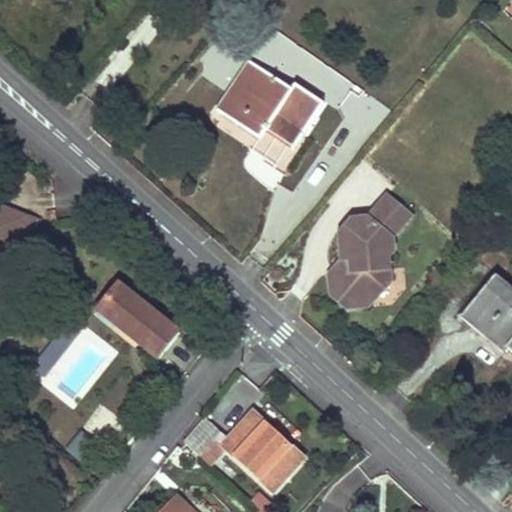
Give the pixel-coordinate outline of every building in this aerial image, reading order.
[(265,131),(279,141),(294,150),(325,105),(296,85),(292,91),(250,63),(217,112),(259,141),(265,131)] [(347,273),(327,274),(330,296),(345,309),(367,308),(367,290),(382,290),(388,282),(387,262),(394,255),(393,240),(409,221),(387,201),(370,220),(350,221),(337,236),(339,261),(346,260),(347,273)] [(0,254),(8,258),(15,239),(23,219),(0,210),(0,254)] [(21,263),(36,224),(23,219),(15,239),(8,258),(21,263)] [(339,261),(327,274),(347,273),(346,260),(339,261)] [(461,319),(471,328),(482,336),(488,329),(508,347),(506,349),(511,353),(511,289),(501,280),(491,292),(486,288),(461,319)] [(128,332),(143,343),(150,349),(157,341),(169,350),(182,333),(120,284),(103,304),(131,326),(128,332)] [(367,308),(382,290),(367,290),(367,308)] [(71,343),(60,335),(34,366),(45,375),(71,343)] [(138,350),(156,365),(169,350),(157,341),(150,349),(143,343),(138,350)] [(273,490),(288,475),(303,459),(254,413),(224,443),(273,490)] [(199,456),(209,445),(219,435),(204,421),(185,443),(187,445),(199,456)] [(98,441),(83,431),(71,450),(86,460),(98,441)] [(193,511),(178,496),(162,511),(193,511)]
